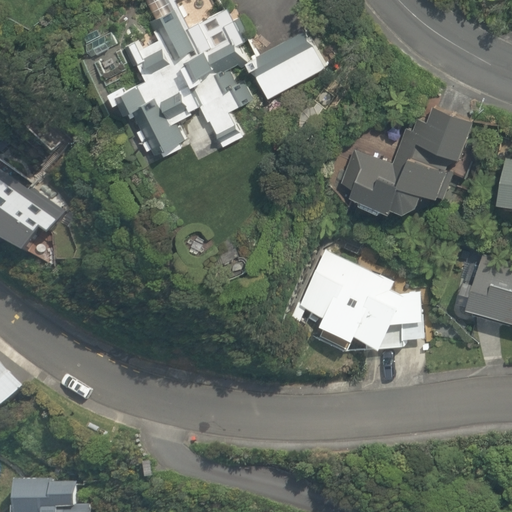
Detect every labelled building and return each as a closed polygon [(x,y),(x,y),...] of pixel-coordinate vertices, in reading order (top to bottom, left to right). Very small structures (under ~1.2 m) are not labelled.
[(154,0),(164,20),(129,38),(149,78),(116,94),(132,124),(146,117),(165,156),(190,143),(180,123),(204,111),(220,144),(251,128),(222,70),(253,54),(226,0),(154,0)] [(338,71),(322,38),(265,66),(255,71),(271,103),(338,71)] [(418,210),(436,192),(452,196),(459,164),(469,166),(480,118),(411,103),(399,157),(340,143),(331,178),(357,184),(355,196),(367,198),(365,207),(391,213),(393,204),(418,210)] [(511,153),(509,153),(503,203),(511,204),(511,153)] [(0,180),(0,235),(34,257),(59,217),(0,180)] [(399,274),(328,249),(307,306),(332,315),(329,324),(398,350),(403,336),(426,335),(424,284),(395,285),(399,274)] [(459,297),(474,301),(472,307),(511,318),(511,269),(485,261),(482,271),(468,267),(459,297)] [(0,361),(0,413),(1,414),(27,388),(0,361)] [(86,511),(85,480),(21,482),(22,511),(86,511)]
